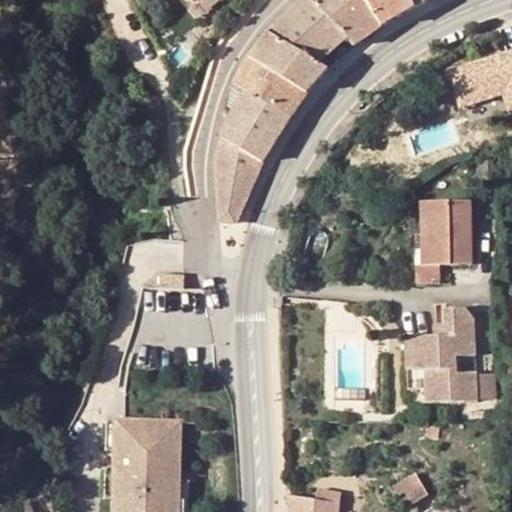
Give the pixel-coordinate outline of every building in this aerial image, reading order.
[(198,0),(208,12),(223,0),(198,0)] [(320,64),(349,39),(310,0),(303,0),(296,6),(282,20),(268,35),(320,64)] [(384,27),(368,0),(310,0),(349,39),(356,46),(384,27)] [(414,8),(411,0),(368,0),(384,27),(414,8)] [(411,0),(414,8),(430,0),(411,0)] [(320,64),(268,35),(251,60),(308,93),(329,69),(320,64)] [(511,53),(451,73),(462,108),(505,94),(509,110),(511,109),(511,53)] [(308,93),(251,60),(236,86),(291,117),(308,93)] [(236,112),(226,128),(223,140),(243,151),(263,163),(291,117),(236,86),(231,109),(236,112)] [(243,151),(223,140),(219,155),(219,160),(235,167),(243,151)] [(220,222),(236,224),(257,176),(235,167),(219,160),(218,170),(218,191),(220,222)] [(426,266),(445,267),(474,266),(473,202),(424,203),(425,243),(426,266)] [(416,244),(417,279),(446,283),(445,267),(426,266),(425,243),(416,244)] [(438,336),(409,336),(408,388),(427,388),(427,402),(479,404),(480,375),(461,375),(461,359),(480,358),(481,322),(472,310),(451,310),(450,326),(450,337),(438,336)] [(450,326),(438,325),(438,336),(450,337),(450,326)] [(181,511),(183,419),(111,416),(109,511),(181,511)] [(337,503),(339,493),(318,490),(316,499),(337,503)] [(316,499),(291,495),(294,511),(336,511),(337,503),(316,499)]
